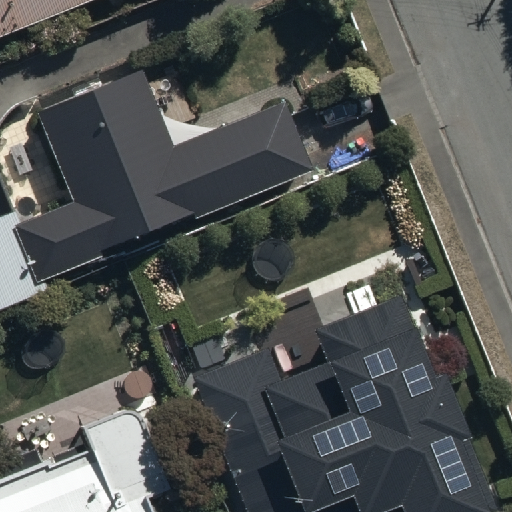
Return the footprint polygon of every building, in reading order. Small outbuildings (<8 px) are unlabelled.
[(0,0),(0,42),(108,0),(0,0)] [(0,298),(45,278),(41,270),(193,201),(197,209),(311,157),(278,86),(172,134),(135,53),(32,99),(71,184),(14,210),(11,201),(0,206),(0,298)] [(120,252),(60,274),(71,302),(131,280),(120,252)] [(199,398),(242,511),(484,511),(407,309),(317,343),(329,375),(282,394),(273,370),(199,398)] [(139,403),(84,425),(117,509),(173,487),(139,403)] [(0,511),(146,511),(142,502),(117,511),(114,511),(93,460),(44,480),(38,466),(0,481),(0,511)]
